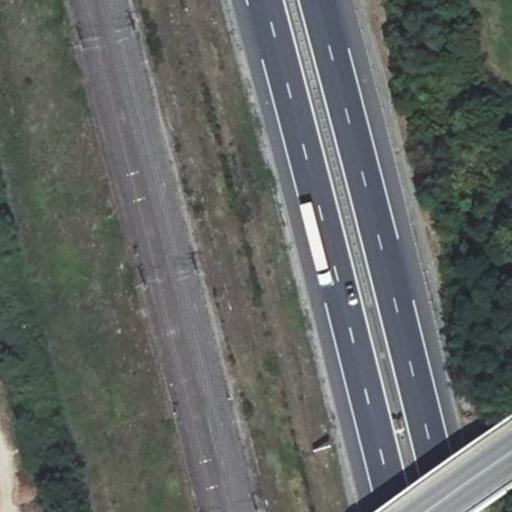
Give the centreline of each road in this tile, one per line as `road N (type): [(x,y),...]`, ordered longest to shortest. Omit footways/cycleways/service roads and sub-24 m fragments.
road 1 (motorway): [(264,0),(395,511)]
road 2 (motorway): [(447,511),(317,0)]
